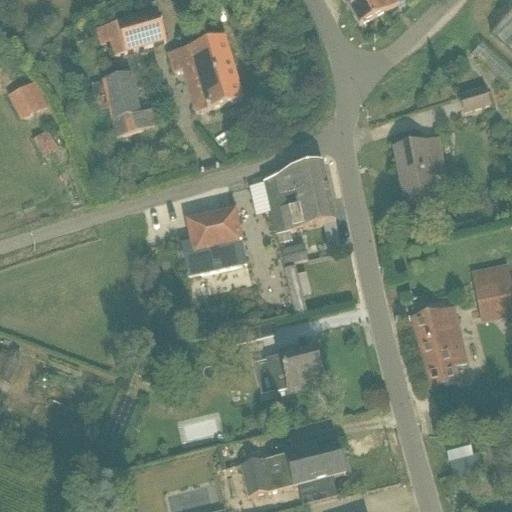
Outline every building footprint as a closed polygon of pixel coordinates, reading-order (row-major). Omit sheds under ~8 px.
[(343,0),(360,29),(399,7),(412,0),(343,0)] [(157,14),(95,32),(99,49),(100,48),(110,46),(114,61),(166,45),(157,14)] [(511,16),(492,38),(511,57),(511,16)] [(178,56),(170,58),(175,78),(184,75),(193,72),(205,115),(244,104),(225,41),(178,55),(178,56)] [(131,78),(103,85),(110,113),(117,143),(158,131),(153,114),(141,118),(131,78)] [(29,89),(9,99),(22,125),(42,114),(29,89)] [(490,109),(485,93),(461,100),(465,116),(490,109)] [(445,178),(438,143),(394,152),(405,209),(437,203),(433,180),(445,178)] [(291,173),(264,187),(271,215),(330,202),(323,166),(291,173)] [(335,224),(330,202),(271,215),(278,246),(293,243),(291,234),(323,227),(335,225),(335,224)] [(188,225),(192,244),(183,246),(190,280),(247,268),(235,215),(188,225)] [(335,224),(335,225),(323,227),(328,251),(341,248),(336,225),(336,224),(335,224)] [(284,269),(308,264),(305,248),(281,253),(284,269)] [(296,270),(284,273),(296,320),(307,317),(296,270)] [(481,328),(511,321),(511,285),(474,292),(481,328)] [(431,392),(433,392),(458,386),(454,371),(467,368),(454,314),(414,324),(431,392)] [(225,338),(221,339),(224,354),(263,344),(259,330),(225,338)] [(4,350),(0,359),(0,383),(8,387),(21,358),(4,350)] [(278,359),(266,363),(266,364),(274,396),(274,397),(288,394),(288,397),(316,390),(315,385),(322,384),(315,353),(300,356),(279,361),(278,359)] [(469,443),(445,449),(453,480),(477,474),(481,473),(477,458),(473,459),(469,443)] [(346,478),(339,451),(319,456),(318,451),(242,471),(249,502),(346,478)] [(242,471),(223,472),(224,502),(243,501),(242,471)]
